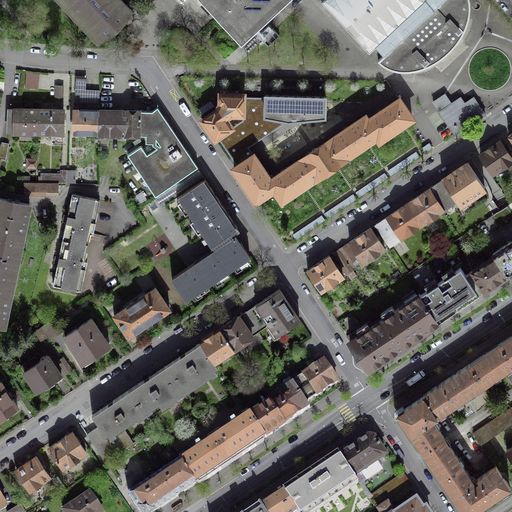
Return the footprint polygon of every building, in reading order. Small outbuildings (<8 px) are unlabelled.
[(130,10),(120,0),(59,0),(97,41),(102,38),(107,35),(114,31),(119,26),(122,22),(127,16),(130,10)] [(199,0),(241,44),(288,0),(199,0)] [(369,52),(375,46),(384,55),(378,60),(382,64),(385,66),(388,67),(391,69),(395,70),(398,71),(403,71),(409,70),(414,70),(421,68),(427,66),(431,64),(435,62),(439,59),(442,57),(445,55),(448,52),(452,48),(455,44),(458,40),(461,37),(463,33),(465,28),(468,22),(469,15),(470,10),(470,3),(469,0),(321,0),(321,1),(369,52)] [(40,74),(27,73),(25,88),(38,89),(40,74)] [(75,94),(84,94),(84,89),(85,76),(76,76),(75,94)] [(99,90),(84,89),(84,94),(84,102),(98,103),(99,90)] [(232,127),(226,118),(231,114),(243,115),(243,97),(243,94),(220,94),(220,102),(218,109),(202,120),(215,139),(217,137),(232,127)] [(445,94),(433,102),(454,134),(485,114),(473,97),(464,103),(461,97),(451,103),(445,94)] [(325,96),(265,95),(264,97),(264,116),(280,119),(289,120),(325,117),(325,96)] [(264,116),(264,97),(243,97),(243,115),(243,120),(232,127),(217,137),(232,158),(272,131),(268,126),(280,119),(264,116)] [(368,119),(367,120),(377,135),(377,136),(379,140),(412,118),(399,98),(382,110),(382,109),(377,112),(377,113),(368,119)] [(152,111),(98,110),(98,134),(145,134),(145,142),(153,142),(153,145),(157,147),(147,154),(141,145),(128,155),(155,195),(197,167),(157,107),(152,111)] [(38,109),(8,109),(8,132),(38,133),(38,109)] [(63,109),(38,109),(38,133),(63,133),(63,109)] [(98,134),(98,110),(73,109),(73,133),(98,134)] [(344,130),(333,137),(346,157),(377,136),(377,135),(367,120),(368,119),(365,115),(348,127),(348,126),(343,129),(344,130)] [(314,178),(346,157),(333,137),(318,147),(317,147),(312,150),(313,151),(301,159),(314,178)] [(511,160),(511,159),(499,141),(480,154),(493,173),(511,160)] [(8,145),(1,144),(0,149),(0,158),(5,160),(8,145)] [(270,180),(270,179),(267,175),(268,175),(266,171),(265,172),(253,155),(234,168),(256,200),(274,188),(275,187),(270,180)] [(314,178),(301,159),(284,170),(283,169),(280,172),(280,173),(270,179),(270,180),(275,187),(274,188),(282,200),(314,178)] [(484,187),(468,162),(441,180),(455,201),(458,205),(484,187)] [(42,173),(42,182),(58,182),(67,182),(67,170),(61,169),(61,173),(42,173)] [(75,170),(67,170),(67,182),(75,183),(75,170)] [(34,192),(34,182),(30,182),(30,175),(24,175),(24,192),(34,192)] [(237,226),(205,178),(178,197),(181,201),(177,203),(185,214),(189,212),(194,219),(190,222),(198,233),(201,231),(210,244),(211,244),(231,231),(237,226)] [(455,201),(441,180),(428,188),(442,210),(455,201)] [(34,182),(34,192),(58,193),(58,182),(42,182),(34,182)] [(442,210),(428,188),(408,202),(422,223),(442,210)] [(99,199),(72,194),(68,215),(64,214),(62,221),(66,221),(63,239),(84,243),(87,232),(93,233),(99,199)] [(0,256),(17,260),(21,244),(20,244),(22,232),(23,233),(29,204),(0,198),(0,256)] [(422,223),(408,202),(387,216),(401,237),(422,223)] [(511,219),(511,212),(507,206),(492,216),(498,226),(499,228),(511,219)] [(401,237),(387,216),(376,224),(390,245),(401,237)] [(498,226),(492,216),(485,220),(491,230),(498,226)] [(385,248),(371,227),(349,241),(363,262),(385,248)] [(238,241),(231,231),(211,244),(215,249),(172,278),(179,288),(180,287),(187,298),(199,290),(201,293),(210,287),(207,284),(219,277),(221,280),(229,274),(228,271),(239,263),(241,266),(249,261),(247,258),(249,256),(243,247),(243,244),(241,241),(238,241)] [(84,243),(63,239),(59,256),(55,255),(53,262),(58,263),(53,284),(77,289),(80,278),(83,278),(86,261),(82,260),(83,259),(81,259),(84,243)] [(493,253),(508,275),(511,272),(511,247),(509,242),(493,253)] [(346,244),(339,248),(349,263),(355,259),(346,244)] [(349,263),(339,248),(333,252),(347,273),(353,269),(349,263)] [(472,271),(485,290),(508,275),(493,253),(492,254),(494,256),(472,271)] [(343,276),(329,255),(308,269),(322,290),(343,276)] [(17,260),(0,256),(0,324),(4,326),(9,297),(11,286),(12,286),(17,260)] [(421,294),(439,321),(485,290),(472,271),(466,275),(461,267),(421,294)] [(169,308),(155,287),(114,315),(128,335),(138,329),(139,331),(145,326),(144,325),(153,319),(154,320),(160,316),(159,315),(169,308)] [(279,288),(239,315),(252,335),(269,324),(276,335),(300,319),(279,288)] [(421,294),(420,293),(372,325),(370,322),(347,337),(357,351),(356,352),(355,354),(358,358),(360,359),(362,358),(369,368),(439,321),(421,294)] [(239,315),(220,328),(234,348),(252,335),(239,315)] [(63,330),(54,317),(42,326),(48,334),(51,338),(63,330)] [(109,346),(91,318),(65,335),(83,363),(109,346)] [(48,334),(42,326),(35,330),(41,339),(48,334)] [(220,328),(201,341),(214,361),(220,357),(223,361),(231,356),(228,352),(234,348),(220,328)] [(511,334),(500,343),(511,361),(511,334)] [(201,341),(164,366),(181,391),(196,381),(198,384),(205,379),(203,376),(218,366),(214,361),(201,341)] [(511,361),(500,343),(470,363),(484,384),(505,370),(511,381),(511,361)] [(62,378),(46,355),(40,359),(40,360),(37,362),(24,371),(39,392),(54,382),(55,383),(62,378)] [(20,365),(24,371),(37,362),(33,356),(20,365)] [(72,369),(63,357),(58,360),(66,373),(72,369)] [(338,381),(324,360),(303,375),(317,395),(338,381)] [(484,384),(470,363),(440,383),(454,404),(484,384)] [(164,366),(128,390),(142,410),(157,400),(162,407),(169,403),(167,400),(181,391),(164,366)] [(296,374),(289,378),(306,403),(317,395),(303,375),(298,378),(296,374)] [(283,397),(272,405),(285,424),(309,408),(306,403),(289,378),(283,383),(289,392),(283,396),(283,397)] [(0,418),(17,406),(0,380),(0,418)] [(454,404),(440,383),(422,395),(436,416),(454,404)] [(128,390),(92,414),(99,425),(87,433),(106,461),(133,442),(123,427),(129,423),(127,420),(142,410),(128,390)] [(436,416),(422,395),(397,412),(411,432),(432,418),(432,419),(436,416)] [(270,402),(250,415),(265,437),(285,424),(272,405),(270,402)] [(488,440),(511,423),(511,407),(480,428),(488,440)] [(249,414),(214,437),(230,461),(265,437),(250,415),(249,414)] [(432,418),(411,432),(422,450),(444,436),(432,419),(432,418)] [(156,427),(143,436),(146,440),(159,431),(156,427)] [(488,440),(480,428),(473,433),(481,445),(488,440)] [(86,451),(72,431),(49,447),(63,467),(69,463),(79,456),(86,451)] [(369,436),(340,456),(354,477),(386,455),(374,437),(369,436)] [(450,446),(444,436),(422,450),(429,460),(442,480),(464,466),(450,446)] [(179,461),(180,462),(195,485),(230,461),(214,437),(179,461)] [(338,452),(309,470),(330,501),(358,482),(354,477),(340,456),(338,452)] [(49,476),(35,456),(16,469),(30,489),(49,476)] [(180,462),(150,481),(166,504),(195,485),(180,462)] [(475,482),(464,466),(442,480),(454,497),(475,483),(475,482)] [(477,478),(479,479),(492,499),(509,487),(495,466),(477,478)] [(309,470),(282,489),(285,492),(284,493),(296,511),(313,511),(330,501),(309,470)] [(414,490),(404,476),(380,492),(378,490),(368,497),(375,506),(391,495),(398,490),(402,497),(403,498),(414,490)] [(475,482),(475,483),(454,497),(464,511),(465,511),(472,511),(492,499),(479,479),(475,482)] [(150,481),(129,495),(140,511),(154,511),(166,504),(150,481)] [(285,492),(282,489),(259,504),(264,511),(294,511),(296,511),(284,493),(285,492)] [(399,501),(402,497),(398,490),(391,495),(395,501),(399,501)] [(101,511),(89,493),(63,511),(64,511),(101,511)] [(393,511),(388,503),(378,509),(379,511),(428,511),(426,508),(423,510),(416,500),(398,511),(393,511)] [(181,503),(180,503),(173,508),(173,509),(172,510),(172,511),(176,511),(183,507),(183,506),(183,505),(183,504),(182,503),(181,503)]
